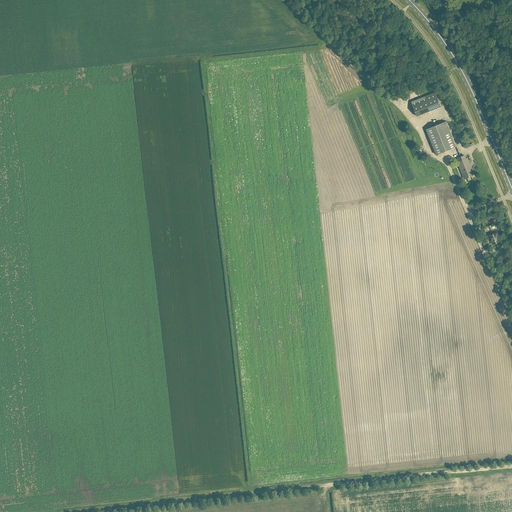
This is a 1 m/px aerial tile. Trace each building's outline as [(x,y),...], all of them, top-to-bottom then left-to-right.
[(417,115),(442,107),(437,90),(412,99),(417,115)] [(402,98),(396,102),(400,108),(401,107),(399,105),(404,102),(402,98)] [(436,155),(457,146),(447,121),(426,129),(436,155)] [(467,178),(472,175),(469,167),(470,166),(467,158),(458,162),(464,176),(465,175),(467,178)] [(493,244),(500,241),(496,232),(489,235),(493,244)]
